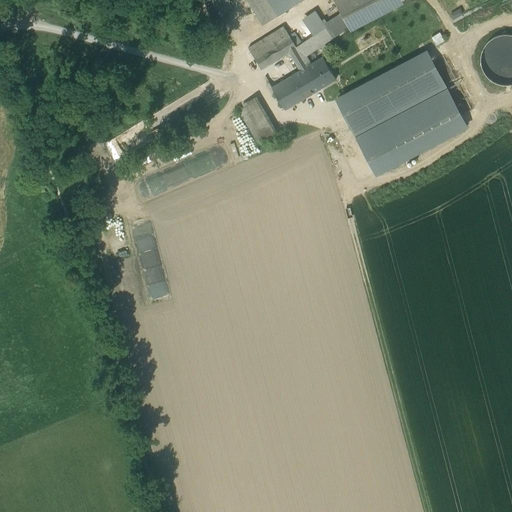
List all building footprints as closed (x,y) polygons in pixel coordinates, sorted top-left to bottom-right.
[(247,0),(263,25),(291,8),(286,0),(247,0)] [(400,0),(336,0),(334,2),(342,16),(348,28),(349,31),(402,3),(400,0)] [(342,16),(326,26),(333,37),(348,28),(342,16)] [(283,26),(248,48),(253,57),(281,40),(289,35),(283,26)] [(326,26),(296,47),(307,66),(311,64),(306,56),(333,37),(326,26)] [(435,45),(444,40),(439,32),(431,36),(435,45)] [(495,36),(488,41),(483,48),(480,56),(480,64),(483,72),(489,78),(496,83),(504,85),(511,83),(511,34),(503,34),(495,36)] [(296,47),(289,35),(281,40),(287,49),(289,52),(300,70),(307,66),(296,47)] [(281,40),(253,57),(261,69),(282,56),(280,53),(287,49),(281,40)] [(427,50),(335,98),(376,175),(468,127),(427,50)] [(311,64),(307,66),(320,88),(336,79),(323,57),(311,64)] [(300,70),(293,74),(306,96),(320,88),(307,66),(300,70)] [(281,82),(272,87),(285,109),(306,96),(293,74),(281,82)] [(276,75),(267,80),(272,87),(281,82),(276,75)] [(208,81),(201,85),(210,99),(217,95),(208,81)] [(254,98),(243,105),(244,107),(247,113),(259,106),(254,98)] [(259,106),(247,113),(251,118),(245,122),(257,142),(263,139),(274,132),(259,106)] [(247,113),(244,107),(238,110),(245,122),(251,118),(247,113)] [(294,124),(281,127),(283,138),(297,135),(294,124)] [(227,132),(130,185),(137,197),(234,144),(227,132)] [(124,157),(124,136),(109,137),(109,157),(124,157)]
